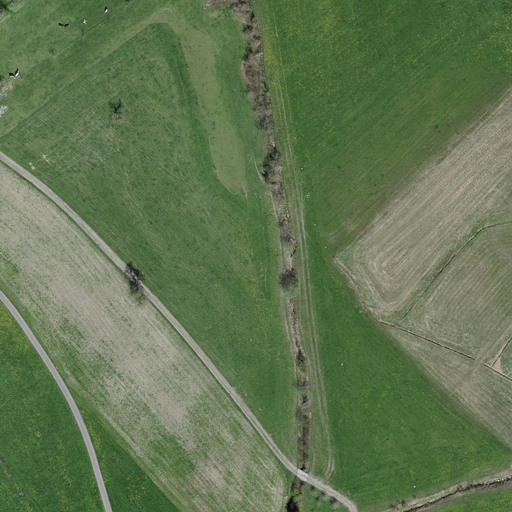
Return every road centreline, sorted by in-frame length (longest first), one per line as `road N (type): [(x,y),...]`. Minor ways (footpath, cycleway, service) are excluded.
road 1 (track): [(353,511),(350,503),(288,471),(97,235),(0,157)]
road 2 (track): [(113,511),(80,418),(0,292)]
